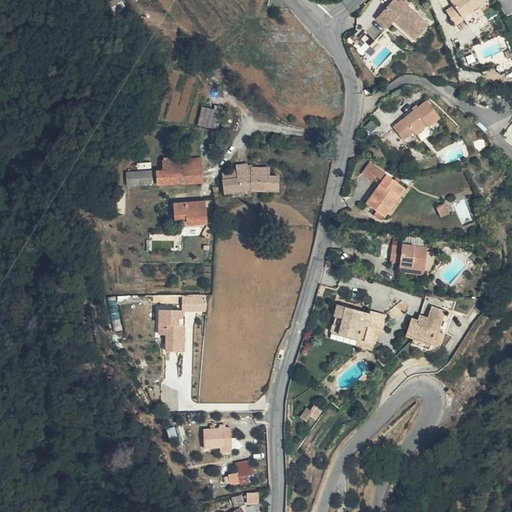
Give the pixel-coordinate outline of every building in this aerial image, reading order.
[(399,0),(394,0),(379,14),(389,25),(392,22),(411,42),(426,28),(399,0)] [(449,0),(446,2),(451,9),(455,17),(463,12),(480,1),(481,0),(449,0)] [(482,4),(480,1),(463,12),(466,15),(482,4)] [(465,16),(468,23),(488,13),(485,6),(465,16)] [(389,25),(379,14),(374,19),(384,29),(389,25)] [(370,23),(362,30),(372,41),(380,35),(370,23)] [(372,41),(362,30),(355,36),(351,39),(356,46),(362,42),(366,47),(372,41)] [(405,137),(413,131),(426,121),(429,125),(430,126),(443,115),(429,99),(395,125),(405,137)] [(202,106),(199,125),(220,127),(222,109),(202,106)] [(426,121),(413,131),(417,135),(429,125),(426,121)] [(380,171),(382,168),(373,160),(365,170),(375,178),(380,171)] [(150,172),(145,172),(135,173),(121,174),(122,189),(197,184),(196,161),(158,162),(158,173),(150,173),(150,172)] [(224,192),(252,191),(251,170),(251,167),(225,169),(226,181),(223,181),(224,192)] [(251,170),(252,191),(279,193),(280,179),(271,178),(271,171),(251,170)] [(368,201),(387,215),(408,188),(389,173),(368,201)] [(443,218),(450,214),(445,203),(437,207),(443,218)] [(182,214),(183,220),(184,229),(204,226),(200,204),(181,205),(182,214)] [(171,222),(183,220),(182,214),(170,215),(171,222)] [(396,260),(396,262),(405,263),(405,266),(422,268),(426,269),(432,261),(432,251),(424,250),(424,245),(398,242),(398,245),(387,245),(386,260),(396,260)] [(405,263),(396,262),(395,271),(422,274),(422,268),(405,266),(405,263)] [(184,311),(208,309),(206,292),(182,295),(184,311)] [(373,331),(376,332),(381,315),(367,311),(366,314),(333,305),(330,314),(333,315),(328,332),(354,340),(351,349),(367,354),(373,331)] [(424,316),(420,315),(418,320),(413,319),(406,318),(402,335),(409,336),(407,343),(427,346),(428,343),(437,345),(440,330),(437,329),(442,308),(426,305),(424,316)] [(158,308),(159,333),(166,332),(166,351),(186,350),(185,308),(158,308)] [(230,430),(223,431),(207,432),(209,451),(224,450),(237,449),(235,430),(230,430)] [(254,463),(240,465),(242,474),(242,478),(251,477),(256,476),(254,463)] [(242,474),(232,476),(233,486),(243,485),(243,486),(252,485),(251,477),(242,478),(242,474)] [(259,504),(258,495),(247,496),(248,505),(259,504)]
